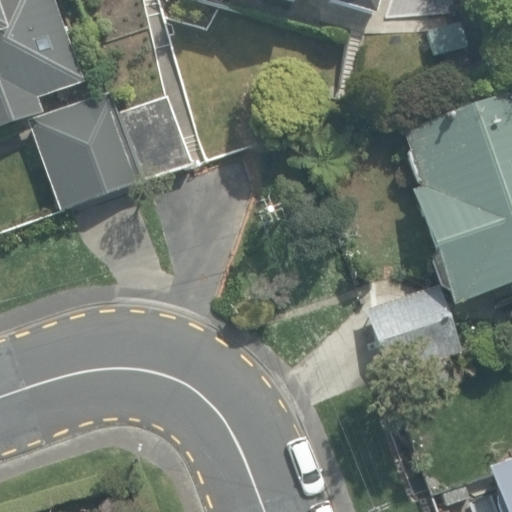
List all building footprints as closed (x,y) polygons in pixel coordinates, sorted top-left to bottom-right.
[(0,0),(0,130),(41,116),(34,98),(73,84),(41,0),(0,0)] [(244,0),(257,0),(293,10),(296,0),(209,0),(242,9),(244,0)] [(502,288),(511,314),(511,313),(511,91),(397,132),(417,190),(405,194),(445,308),(502,288)] [(116,116),(108,94),(26,123),(58,213),(190,167),(166,98),(116,116)] [(357,314),(376,381),(456,359),(438,292),(357,314)] [(511,511),(511,460),(485,470),(499,511),(511,511)]
